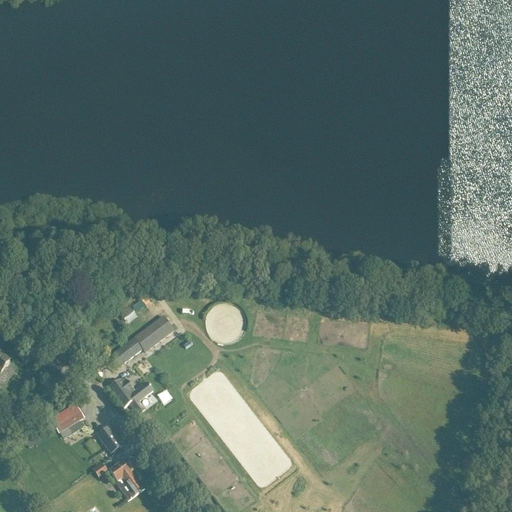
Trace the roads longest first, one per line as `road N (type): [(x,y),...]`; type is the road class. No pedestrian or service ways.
road 1 (unclassified): [(511,321),(152,274),(0,283)]
road 2 (unclassified): [(183,511),(97,399),(0,329)]
